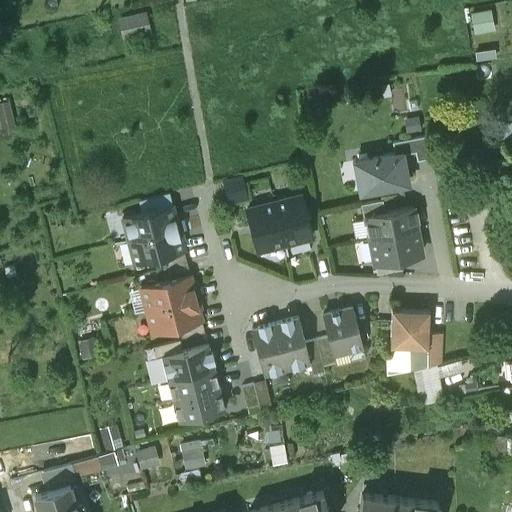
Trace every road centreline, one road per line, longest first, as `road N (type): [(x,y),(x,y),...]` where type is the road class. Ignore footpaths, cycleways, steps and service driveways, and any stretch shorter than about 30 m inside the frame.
road 1 (residential): [(447,288),(331,283),(228,308)]
road 2 (residential): [(228,308),(200,198),(207,183)]
